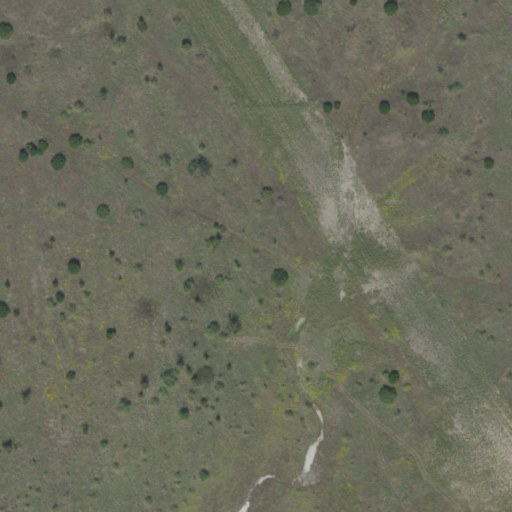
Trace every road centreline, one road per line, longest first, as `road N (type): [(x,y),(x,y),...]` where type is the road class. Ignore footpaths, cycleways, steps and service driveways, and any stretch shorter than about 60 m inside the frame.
road 1 (residential): [(212,127),(390,511)]
road 2 (residential): [(0,225),(212,127)]
